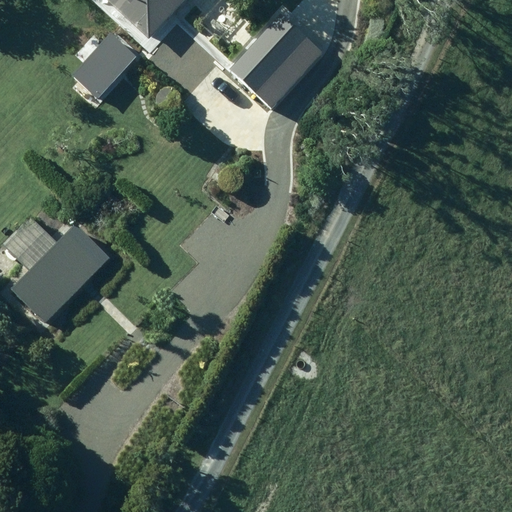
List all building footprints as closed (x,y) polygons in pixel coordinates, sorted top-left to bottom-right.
[(87,0),(162,66),(186,39),(166,21),(184,0),(87,0)] [(294,44),(269,23),(227,72),(251,93),(294,44)] [(136,61),(108,36),(65,84),(92,109),(136,61)] [(0,255),(25,280),(52,250),(22,221),(0,243),(0,255)] [(52,250),(25,280),(9,298),(39,329),(111,255),(79,223),(52,250)] [(265,282),(239,266),(221,295),(247,311),(265,282)]
